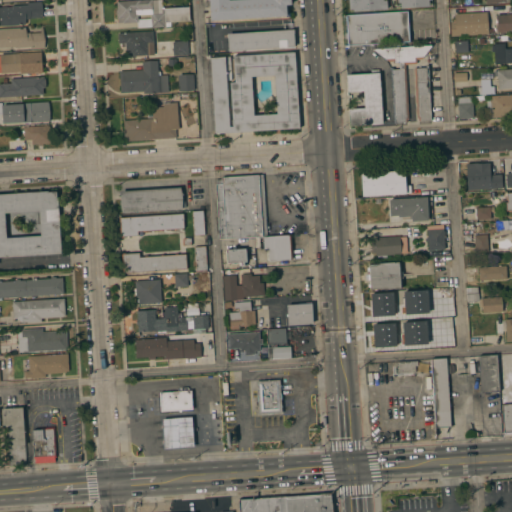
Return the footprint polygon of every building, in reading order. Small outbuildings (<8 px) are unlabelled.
[(137,21),(118,23),(117,18),(116,18),(116,9),(117,9),(116,1),(134,0),(162,0),(163,12),(164,12),(164,8),(189,6),(190,21),(170,22),(171,26),(151,28),(151,27),(138,28),(137,21)] [(209,0),(291,0),(291,4),(286,5),(286,15),(210,20),(209,0)] [(431,0),(432,6),(352,11),(352,9),(349,10),(348,0),(431,0)] [(30,18),(25,19),(25,24),(0,25),(0,6),(11,6),(11,5),(27,4),(27,2),(42,1),(43,17),(30,18)] [(346,16),(407,12),(409,41),(348,45),(346,16)] [(452,35),(451,22),(456,22),(455,14),(461,14),(466,14),(466,13),(486,12),(487,33),(452,35)] [(511,31),(498,32),(496,15),(511,13),(511,31)] [(0,28),(26,27),(26,32),(31,32),(31,33),(41,32),(41,27),(43,27),(45,48),(30,49),(30,47),(14,48),(14,47),(0,47),(0,28)] [(294,30),(295,46),(228,51),(227,34),(294,30)] [(153,31),(154,55),(126,57),(125,43),(118,43),(118,33),(153,31)] [(188,40),(189,55),(173,55),(172,41),(188,40)] [(467,40),(468,51),(456,52),(455,41),(467,40)] [(505,42),(505,49),(511,48),(511,62),(495,64),(494,52),(492,52),(491,45),(494,45),(494,43),(505,42)] [(430,45),(431,45),(431,46),(422,58),(417,59),(417,62),(416,63),(405,64),(409,121),(395,122),(391,68),(399,68),(399,62),(395,62),(395,60),(388,61),(374,50),(374,49),(375,48),(430,45)] [(0,54),(41,51),(43,72),(20,73),(20,71),(1,73),(1,72),(0,72),(0,54)] [(210,58),(230,56),(232,80),(226,80),(229,126),(233,126),(230,83),(235,82),(233,56),(294,52),(299,128),(215,133),(210,58)] [(142,69),(142,61),(158,60),(158,71),(160,71),(161,75),(167,75),(168,92),(143,93),(143,91),(120,93),(119,70),(142,69)] [(431,120),(418,120),(418,117),(416,117),(414,68),(429,67),(431,120)] [(511,68),(511,87),(498,89),(497,76),(494,76),(494,71),(497,71),(497,70),(511,68)] [(379,72),(382,123),(351,125),(350,108),(364,108),(363,91),(349,92),(347,74),(379,72)] [(454,72),(467,72),(467,80),(454,81),(454,72)] [(177,75),(193,74),(194,89),(178,91),(177,75)] [(26,95),(26,96),(23,96),(23,95),(0,96),(0,83),(3,83),(3,78),(7,78),(7,83),(11,83),(11,78),(44,76),(45,78),(46,85),(45,85),(45,87),(43,87),(43,94),(26,95)] [(490,78),(491,86),(494,86),(494,94),(478,95),(478,90),(475,90),(474,87),(481,86),(481,79),(490,78)] [(511,93),(511,115),(492,117),(492,116),(487,117),(486,98),(491,97),(491,95),(511,93)] [(458,118),(457,103),(458,103),(458,98),(471,97),(471,102),(472,102),(473,117),(458,118)] [(50,121),(31,122),(31,123),(23,123),(23,122),(3,123),(2,114),(0,114),(0,103),(2,103),(2,104),(48,101),(50,121)] [(125,141),(123,120),(153,118),(152,107),(164,106),(163,103),(177,102),(179,129),(175,129),(176,137),(125,141)] [(44,125),(48,124),(48,125),(50,125),(51,143),(43,144),(43,145),(38,146),(37,144),(32,144),(31,140),(24,140),(23,127),(44,125)] [(467,190),(466,163),(489,162),(490,174),(502,174),(503,188),(467,190)] [(360,173),(405,170),(405,185),(410,185),(411,193),(362,196),(360,173)] [(263,237),(220,240),(220,239),(219,239),(215,184),(221,184),(221,178),(262,175),(267,237),(263,237)] [(180,187),(183,199),(183,202),(185,202),(185,208),(122,212),(120,203),(120,191),(180,187)] [(0,194),(48,191),(48,192),(56,191),(57,197),(61,253),(0,256),(0,194)] [(426,197),(428,220),(412,221),(411,216),(398,217),(398,215),(390,216),(389,199),(426,197)] [(490,206),(491,218),(476,219),(475,207),(490,206)] [(203,210),(205,235),(193,235),(192,211),(203,210)] [(183,213),(184,228),(137,231),(138,235),(119,236),(119,232),(121,232),(120,223),(119,223),(119,217),(183,213)] [(511,221),(511,228),(496,229),(496,222),(511,221)] [(426,226),(443,224),(444,230),(445,231),(445,237),(444,238),(445,249),(428,250),(427,241),(425,241),(425,238),(427,238),(427,230),(426,226)] [(487,234),(488,251),(475,252),(474,235),(487,234)] [(290,235),(292,259),(269,260),(268,248),(263,248),(263,237),(267,237),(290,235)] [(406,236),(407,252),(401,253),(401,254),(375,256),(375,253),(372,253),(371,240),(373,240),(373,237),(400,235),(400,237),(406,236)] [(191,245),(183,245),(182,238),(191,237),(191,245)] [(247,238),(255,238),(255,246),(248,246),(247,238)] [(206,246),(207,270),(196,271),(194,246),(206,246)] [(226,250),(232,249),(232,246),(235,246),(235,249),(245,248),(246,261),(244,261),(244,265),(240,265),(240,262),(227,263),(226,250)] [(122,273),(122,268),(123,268),(123,262),(121,262),(121,253),(122,253),(122,254),(139,252),(139,257),(186,254),(187,269),(122,273)] [(399,271),(402,271),(402,278),(400,278),(400,288),(380,289),(380,288),(370,289),(370,287),(368,287),(368,284),(370,284),(370,280),(368,280),(367,274),(369,274),(369,270),(367,270),(367,267),(369,267),(369,264),(379,264),(378,263),(399,261),(399,271)] [(506,265),(507,278),(479,280),(478,267),(506,265)] [(187,273),(188,286),(175,287),(174,274),(187,273)] [(242,285),(241,274),(251,273),(251,276),(259,275),(259,283),(263,282),(264,295),(242,296),(242,299),(224,300),(223,276),(236,275),(236,285),(242,285)] [(59,294),(55,294),(34,295),(34,296),(30,296),(22,296),(22,297),(18,297),(18,296),(0,296),(0,281),(15,280),(15,279),(20,279),(20,280),(31,279),(31,278),(36,278),(36,279),(50,278),(50,276),(56,276),(56,277),(63,277),(63,293),(59,294)] [(160,279),(162,302),(138,304),(138,296),(136,296),(136,295),(134,295),(134,288),(135,288),(135,281),(160,279)] [(477,286),(478,292),(479,301),(467,302),(465,287),(467,287),(477,286)] [(501,296),(502,311),(482,312),(482,307),(480,307),(479,298),(501,296)] [(64,298),(65,316),(62,316),(41,318),(41,322),(27,322),(21,322),(20,317),(13,318),(12,301),(64,298)] [(251,310),(254,310),(255,324),(230,326),(229,312),(239,312),(239,307),(234,307),(234,302),(250,301),(251,310)] [(311,303),(313,324),(288,325),(286,305),(311,303)] [(155,309),(155,318),(165,318),(164,307),(177,306),(177,312),(181,312),(182,316),(185,316),(185,320),(187,320),(188,331),(154,333),(154,331),(137,331),(136,310),(155,309)] [(207,315),(208,328),(207,328),(208,332),(193,333),(192,328),(193,328),(192,316),(207,315)] [(365,340),(364,325),(400,323),(400,321),(414,320),(415,337),(365,340)] [(29,351),(29,353),(18,354),(17,333),(21,331),(21,330),(22,330),(42,328),(42,332),(63,331),(66,331),(67,349),(29,351)] [(266,330),(285,329),(286,342),(267,344),(266,330)] [(259,331),(259,339),(262,338),(262,344),(260,344),(260,351),(254,351),(255,354),(244,355),(244,352),(239,352),(239,348),(228,349),(227,333),(259,331)] [(166,337),(166,341),(193,339),(194,343),(200,342),(201,356),(164,359),(164,356),(155,356),(155,359),(148,359),(148,357),(136,358),(135,339),(166,337)] [(290,346),(291,358),(268,359),(268,353),(268,348),(273,348),(273,347),(290,346)] [(67,353),(68,371),(67,371),(66,372),(45,374),(45,377),(31,378),(30,377),(24,377),(24,371),(29,370),(28,356),(67,353)] [(478,356),(497,355),(499,391),(481,392),(478,356)] [(446,358),(451,426),(435,427),(431,359),(446,358)] [(417,360),(417,365),(415,366),(415,372),(396,373),(396,362),(417,360)] [(256,381),(280,379),(282,413),(258,414),(256,381)] [(191,390),(192,409),(161,411),(159,392),(191,390)] [(511,431),(503,432),(502,404),(511,403),(511,431)] [(22,407),(26,465),(10,466),(7,425),(2,425),(1,408),(22,407)] [(192,417),(194,447),(163,448),(162,419),(192,417)] [(35,463),(34,458),(33,458),(32,430),(40,429),(40,427),(56,427),(57,456),(54,456),(55,462),(35,463)] [(239,511),(239,499),(331,493),(331,502),(332,502),(332,511),(239,511)]
